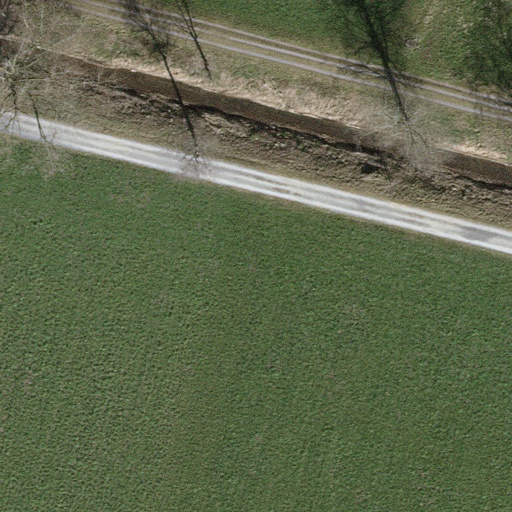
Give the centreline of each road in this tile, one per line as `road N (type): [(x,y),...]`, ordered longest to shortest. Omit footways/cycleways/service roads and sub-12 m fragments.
road 1 (track): [(511,250),(0,124)]
road 2 (track): [(74,0),(511,110)]
